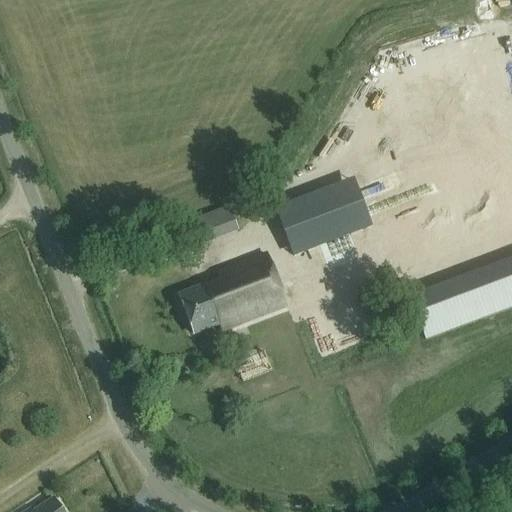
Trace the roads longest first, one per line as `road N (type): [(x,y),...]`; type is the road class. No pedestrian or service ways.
road 1 (unclassified): [(210,511),(135,446),(0,118)]
road 2 (unclassified): [(511,441),(400,511)]
